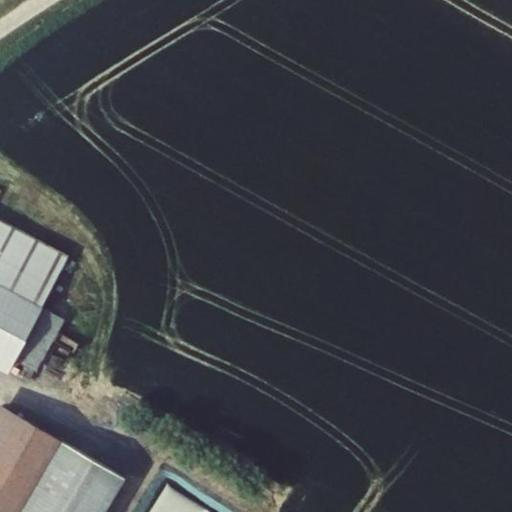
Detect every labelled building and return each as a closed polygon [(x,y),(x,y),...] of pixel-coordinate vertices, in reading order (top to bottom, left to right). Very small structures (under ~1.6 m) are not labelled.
[(0,286),(42,308),(70,260),(0,222),(0,286)] [(42,308),(0,286),(0,327),(24,341),(42,308)] [(24,341),(48,355),(67,322),(42,308),(24,341)] [(14,360),(24,341),(0,327),(0,366),(8,371),(14,360)] [(36,373),(48,355),(24,341),(14,360),(36,373)] [(0,440),(0,485),(31,505),(43,511),(104,511),(131,459),(19,400),(0,440)] [(26,511),(31,505),(0,485),(0,503),(17,511),(26,511)]
